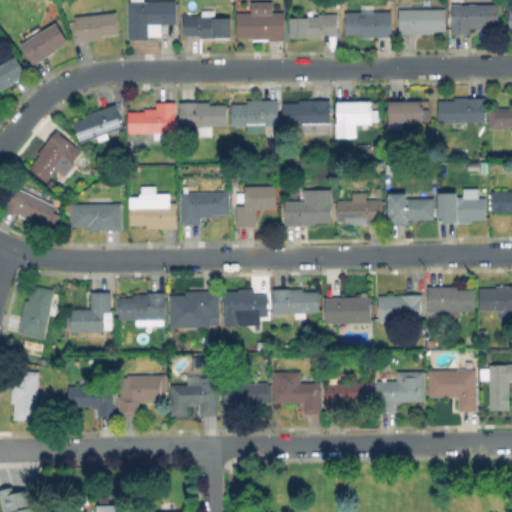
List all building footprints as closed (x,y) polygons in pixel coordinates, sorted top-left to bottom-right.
[(176,21),(176,23),(162,23),(162,35),(149,36),(149,38),(129,39),(129,0),(176,0),(179,2),(179,21),(176,21)] [(285,11),(285,40),(253,40),(253,37),(237,37),(237,12),(252,12),(252,1),(273,1),(274,11),(285,11)] [(498,3),(499,25),(483,25),(483,27),(470,28),(470,33),(452,33),(452,4),(498,3)] [(391,10),(392,36),(362,36),(362,33),(346,33),(346,12),(361,11),(361,4),(373,4),(373,10),(391,10)] [(102,6),(103,13),(117,11),(120,33),(103,34),(104,38),(78,41),(75,16),(90,14),(90,7),(102,6)] [(446,8),(446,30),(430,30),(430,32),(399,33),(399,9),(446,8)] [(215,9),(215,17),(231,17),(232,37),(200,37),(200,35),(184,35),(184,13),(202,13),(202,9),(215,9)] [(321,13),(335,13),(335,12),(337,11),(337,34),(322,34),(322,37),(290,37),(290,17),(306,16),(306,9),(321,9),(321,13)] [(56,21),(68,40),(54,49),(55,51),(34,64),(21,43),(33,36),(30,31),(39,25),(43,30),(56,21)] [(15,82),(0,90),(0,64),(16,55),(26,73),(14,80),(15,82)] [(484,97),(485,121),(463,121),(463,128),(452,128),(452,122),(438,122),(438,100),(455,100),(455,97),(484,97)] [(278,99),(279,124),(264,124),(264,132),(247,132),(247,125),(232,125),(232,103),(247,103),(247,99),(278,99)] [(330,99),(330,133),(301,133),(301,124),(284,124),(283,102),(300,102),(300,100),(330,99)] [(372,100),(372,123),(357,124),(357,136),(336,136),(336,122),(337,122),(337,100),(372,100)] [(429,108),(429,120),(423,120),(423,122),(389,122),(388,100),(423,100),(423,108),(429,108)] [(175,101),(176,132),(169,132),(169,139),(154,139),(154,132),(129,132),(128,111),(144,111),(144,108),(156,108),(156,101),(175,101)] [(227,104),(227,125),(180,126),(180,101),(210,101),(210,104),(227,104)] [(107,132),(109,138),(99,141),(97,136),(81,141),(73,121),(89,116),(88,113),(116,103),(124,126),(107,132)] [(511,128),(490,128),(490,107),(511,107),(511,128)] [(229,128),(229,145),(213,145),(213,128),(229,128)] [(75,164),(64,176),(56,169),(46,181),(29,167),(40,155),(37,153),(57,129),(82,150),(72,162),(75,164)] [(371,145),(371,156),(357,156),(357,145),(371,145)] [(291,162),(291,170),(283,170),(283,162),(291,162)] [(392,163),(392,175),(384,175),(384,163),(392,163)] [(170,192),(170,202),(177,202),(177,227),(146,228),(146,224),(130,224),(130,196),(139,195),(139,192),(141,192),(141,185),(156,184),(157,192),(170,192)] [(62,215),(58,224),(49,220),(47,225),(33,218),(32,220),(4,207),(15,185),(57,205),(54,211),(62,215)] [(276,185),(276,208),(257,208),(257,225),(237,225),(236,204),(244,204),(244,185),(276,185)] [(230,190),(230,214),(213,214),(213,216),(201,216),(201,223),(181,224),(181,191),(230,190)] [(486,197),(486,219),(472,219),(472,221),(440,222),(439,198),(441,198),(440,191),(457,190),(457,198),(486,197)] [(511,211),(492,211),(491,208),(489,208),(489,193),(491,193),(491,190),(511,190),(511,211)] [(127,192),(127,202),(118,202),(118,192),(127,192)] [(434,197),(434,219),(409,219),(409,223),(389,224),(388,192),(407,192),(408,197),(434,197)] [(111,197),(111,202),(121,202),(122,228),(88,229),(88,225),(73,225),(72,203),(89,203),(89,197),(111,197)] [(382,199),(383,223),(345,224),(345,221),(338,221),(337,199),(382,199)] [(332,200),(332,221),(316,221),(316,224),(285,225),(285,200),(332,200)] [(61,295),(59,307),(51,306),(44,337),(19,332),(25,299),(29,300),(32,284),(54,289),(54,294),(61,295)] [(511,284),(511,309),(480,309),(479,288),(496,288),(496,285),(511,284)] [(474,289),(475,310),(428,311),(427,286),(458,285),(458,289),(474,289)] [(254,288),(254,293),(268,293),(269,315),(223,316),(224,290),(238,290),(238,288),(254,288)] [(320,290),(320,312),(307,312),(306,317),(295,317),(295,312),(273,312),(273,288),(304,288),(304,290),(320,290)] [(111,290),(111,310),(112,310),(112,329),(105,329),(105,331),(71,331),(71,308),(91,308),(91,291),(111,290)] [(219,290),(220,316),(210,316),(210,327),(170,327),(170,294),(185,294),(185,290),(219,290)] [(165,291),(165,298),(168,298),(168,315),(165,315),(165,318),(119,319),(119,296),(133,296),(133,293),(147,293),(147,291),(165,291)] [(421,294),(421,320),(379,320),(378,295),(421,294)] [(371,296),(371,322),(325,322),(325,297),(371,296)] [(487,329),(487,338),(479,338),(479,329),(487,329)] [(193,367),(193,358),(214,358),(213,368),(193,367)] [(511,362),(511,380),(509,380),(510,409),(489,409),(489,379),(480,379),(480,367),(489,367),(489,363),(511,362)] [(40,371),(36,421),(13,419),(15,402),(11,402),(13,369),(40,371)] [(476,369),(477,410),(459,411),(459,396),(429,396),(429,369),(476,369)] [(321,382),(321,413),(304,413),(304,401),(274,402),(274,371),(301,370),(301,382),(321,382)] [(424,370),(424,400),(395,401),(395,411),(378,411),(378,380),(407,380),(407,370),(424,370)] [(166,374),(167,400),(139,401),(139,416),(120,416),(120,395),(121,395),(121,376),(128,376),(128,374),(166,374)] [(218,380),(218,416),(201,416),(201,408),(188,408),(188,411),(172,411),(172,385),(203,385),(203,380),(218,380)] [(269,399),(269,402),(240,402),(240,414),(223,414),(223,382),(269,381),(271,384),(271,399),(269,399)] [(372,381),(372,400),(344,401),(344,412),(327,413),(327,381),(372,381)] [(114,385),(115,415),(98,416),(98,407),(92,408),(92,404),(69,405),(68,385),(114,385)] [(30,491),(36,511),(7,511),(2,494),(10,492),(11,496),(30,491)]
